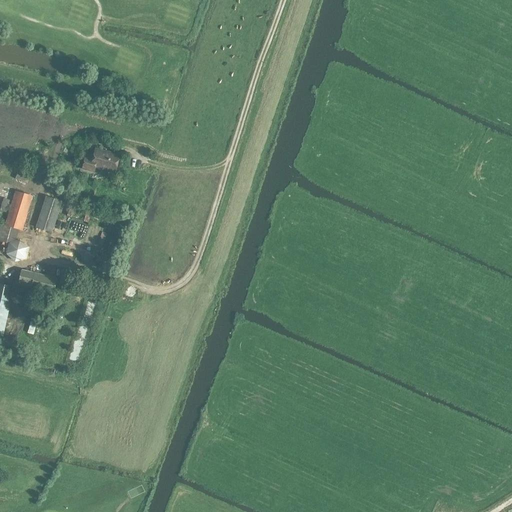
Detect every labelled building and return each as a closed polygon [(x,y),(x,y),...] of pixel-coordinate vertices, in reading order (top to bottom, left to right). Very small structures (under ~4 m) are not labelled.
[(119,156),(110,154),(106,153),(106,152),(96,149),(93,159),(86,157),(83,169),(94,172),(95,167),(115,172),(119,156)] [(22,230),(33,197),(16,192),(5,225),(1,224),(0,228),(0,241),(7,243),(16,240),(19,229),(22,230)] [(61,202),(46,197),(36,227),(52,232),(61,202)] [(53,294),(57,278),(21,269),(16,290),(30,294),(31,289),(42,291),(41,297),(45,298),(47,292),(53,294)] [(0,335),(2,336),(14,287),(0,283),(0,335)] [(90,300),(88,308),(96,309),(98,302),(90,300)]
